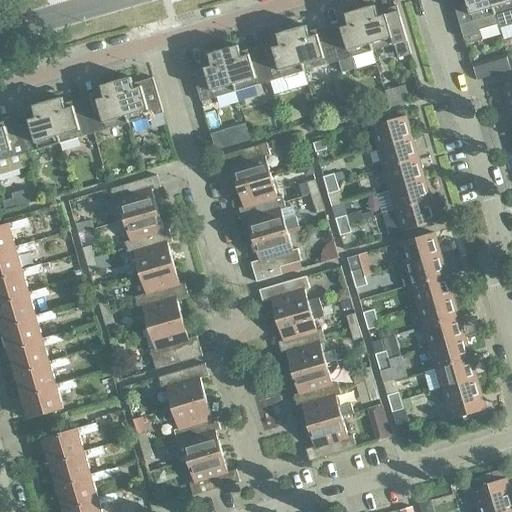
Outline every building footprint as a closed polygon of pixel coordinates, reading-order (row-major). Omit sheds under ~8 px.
[(498,25),(495,16),(490,0),(452,0),(464,39),(482,34),(480,30),(498,25)] [(498,25),(499,29),(511,25),(511,0),(490,0),(495,16),(498,25)] [(375,5),(360,10),(372,52),(394,46),(398,59),(411,55),(398,11),(378,17),(375,5)] [(338,62),(372,52),(360,10),(345,14),(349,26),(329,32),(338,62)] [(329,32),(310,37),(307,25),(292,30),(304,72),(338,62),(329,32)] [(280,46),(262,52),(261,52),(270,82),(304,72),(292,30),(277,34),(280,46)] [(238,46),(223,50),(236,92),(270,82),(261,52),(242,57),(238,46)] [(201,102),(236,92),(223,50),(209,54),(212,66),(192,72),(201,102)] [(506,54),(471,64),(476,82),(482,80),(493,76),(499,75),(511,71),(506,54)] [(131,77),(116,82),(128,124),(163,113),(154,83),(134,89),(131,77)] [(94,134),(128,124),(116,82),(101,86),(105,98),(85,103),(94,134)] [(504,89),(510,109),(511,108),(511,85),(502,88),(503,90),(504,89)] [(403,105),(410,103),(405,87),(386,93),(390,109),(402,106),(403,105)] [(60,144),(94,134),(85,103),(66,109),(63,97),(48,102),(60,144)] [(60,144),(48,102),(33,106),(36,118),(17,124),(26,154),(60,144)] [(372,128),(378,148),(412,138),(406,118),(407,118),(407,116),(371,127),(371,128),(372,128)] [(0,175),(30,167),(26,154),(17,124),(0,128),(0,175)] [(378,148),(384,169),(418,159),(412,138),(378,148)] [(324,141),(313,144),(316,153),(327,150),(324,141)] [(232,167),(238,187),(272,178),(266,157),(271,156),(267,143),(220,157),(224,169),(232,167)] [(384,169),(390,190),(424,180),(418,159),(384,169)] [(311,165),(303,168),(305,174),(309,176),(314,175),(311,165)] [(323,178),(326,186),(337,183),(334,174),(323,178)] [(157,176),(110,190),(114,202),(119,201),(125,221),(158,211),(152,190),(161,188),(157,176)] [(278,198),(272,178),(238,187),(244,208),(261,203),(264,215),(281,210),(286,209),(282,196),(278,198)] [(307,183),(311,195),(319,192),(316,180),(307,183)] [(390,190),(396,210),(430,200),(424,180),(390,190)] [(337,183),(326,186),(328,195),(339,192),(337,183)] [(325,212),(319,192),(311,195),(316,215),(325,212)] [(6,211),(15,208),(12,200),(4,203),(6,211)] [(430,200),(396,210),(402,230),(401,231),(401,232),(437,222),(437,220),(436,221),(430,200)] [(287,230),(299,226),(296,217),(284,220),(281,210),(264,215),(261,203),(244,208),(239,209),(243,222),(248,220),(254,240),(287,230)] [(164,231),(158,211),(125,221),(131,241),(131,242),(148,237),(151,248),(168,243),(168,244),(173,242),(169,230),(164,231)] [(335,219),(338,228),(349,224),(346,216),(335,219)] [(77,233),(91,228),(87,217),(73,222),(77,233)] [(0,226),(0,252),(16,248),(16,247),(11,232),(29,227),(27,219),(9,224),(0,226)] [(351,233),(349,224),(338,228),(340,236),(351,233)] [(293,251),(287,230),(254,240),(260,261),(251,263),(257,283),(283,276),(280,268),(302,262),(298,249),(293,251)] [(400,245),(406,265),(440,255),(434,235),(435,235),(435,233),(399,244),(399,245),(400,245)] [(174,264),(168,244),(168,243),(151,248),(148,237),(131,242),(131,241),(126,242),(130,255),(134,253),(140,274),(174,264)] [(0,252),(0,277),(23,271),(22,270),(18,255),(36,250),(34,242),(16,247),(16,248),(0,252)] [(82,249),(86,261),(95,258),(91,246),(82,249)] [(406,265),(412,286),(446,276),(440,255),(406,265)] [(98,271),(95,258),(86,261),(90,273),(98,271)] [(140,274),(146,294),(146,295),(160,291),(163,302),(176,298),(177,298),(188,295),(185,283),(180,284),(174,264),(140,274)] [(0,277),(0,302),(29,294),(29,293),(25,278),(43,273),(41,265),(22,270),(23,271),(0,277)] [(351,272),(353,280),(365,277),(362,268),(351,272)] [(412,286),(418,307),(452,297),(446,276),(412,286)] [(306,277),(259,291),(263,303),(271,300),(277,321),(322,308),(319,299),(308,302),(305,291),(310,289),(306,277)] [(367,286),(365,277),(353,280),(356,289),(367,286)] [(48,288),(29,293),(29,294),(0,302),(0,321),(1,327),(36,317),(36,316),(32,301),(50,296),(48,288)] [(342,291),(339,297),(341,302),(350,299),(348,290),(342,291)] [(183,319),(177,298),(176,298),(163,302),(160,291),(146,295),(146,294),(135,297),(138,310),(143,308),(149,329),(183,319)] [(418,307),(424,327),(458,317),(452,297),(418,307)] [(107,299),(98,302),(102,314),(110,311),(107,299)] [(350,299),(341,302),(343,311),(353,308),(350,299)] [(324,317),(322,308),(277,321),(283,341),(284,342),(300,337),(304,348),(320,343),(321,344),(325,342),(322,330),(317,331),(314,320),(324,317)] [(363,313),(366,322),(377,319),(374,310),(363,313)] [(54,311),(36,316),(36,317),(1,327),(8,350),(43,340),(43,339),(38,324),(57,319),(54,311)] [(114,324),(110,311),(102,314),(105,326),(114,324)] [(359,326),(355,314),(347,317),(350,329),(359,326)] [(424,327),(431,348),(464,338),(458,317),(424,327)] [(189,339),(183,319),(149,329),(155,349),(150,350),(156,370),(203,357),(197,337),(189,339)] [(377,319),(366,322),(368,330),(379,327),(377,319)] [(362,339),(359,326),(350,329),(354,341),(362,339)] [(8,350),(15,373),(50,363),(50,362),(45,347),(64,342),(61,334),(43,339),(43,340),(8,350)] [(287,354),(293,374),(326,364),(337,361),(335,351),(324,354),(321,344),(320,343),(304,348),(300,337),(284,342),(283,341),(279,343),(282,355),(287,354)] [(431,348),(437,369),(470,359),(464,338),(431,348)] [(372,343),(378,363),(389,360),(383,340),(372,343)] [(68,357),(50,362),(50,363),(15,373),(22,396),(57,386),(56,385),(52,370),(70,365),(68,357)] [(437,369),(443,389),(476,380),(470,359),(437,369)] [(389,360),(378,363),(380,372),(391,369),(389,360)] [(209,376),(205,364),(158,378),(162,390),(167,389),(173,409),(206,399),(200,379),(209,376)] [(332,384),(326,364),(293,374),(299,394),(299,395),(316,390),(319,401),(336,396),(336,397),(341,395),(337,383),(332,384)] [(374,380),(371,367),(362,370),(366,382),(374,380)] [(75,380),(56,385),(57,386),(22,396),(29,420),(63,410),(59,393),(77,388),(75,380)] [(381,402),(374,380),(366,382),(372,404),(381,402)] [(476,380),(443,389),(451,419),(450,419),(451,421),(487,410),(486,408),(485,409),(476,380)] [(303,407),(309,427),(342,417),(336,397),(336,396),(319,401),(316,390),(299,395),(299,394),(294,395),(298,408),(303,407)] [(387,396),(390,405),(401,401),(398,393),(387,396)] [(206,399),(173,409),(162,412),(165,422),(176,418),(179,429),(179,430),(196,425),(199,436),(216,431),(216,432),(221,430),(217,418),(212,419),(206,399)] [(401,401),(390,405),(392,413),(404,410),(401,401)] [(377,420),(385,418),(382,405),(368,409),(371,417),(377,420)] [(348,437),(342,417),(309,427),(315,447),(306,450),(310,462),(357,448),(353,436),(348,437)] [(137,435),(146,432),(142,418),(133,421),(137,435)] [(43,439),(50,463),(84,453),(84,452),(80,437),(98,432),(96,424),(77,429),(43,439)] [(222,452),(216,432),(216,431),(199,436),(196,425),(179,430),(179,429),(174,431),(178,443),(182,442),(188,462),(222,452)] [(146,432),(137,435),(141,447),(150,445),(146,432)] [(153,457),(150,445),(141,447),(145,459),(153,457)] [(103,447),(84,452),(84,453),(50,463),(57,486),(91,476),(91,475),(86,460),(105,455),(103,447)] [(222,452),(188,462),(194,482),(190,484),(193,496),(240,482),(236,470),(228,473),(222,452)] [(109,470),(91,475),(91,476),(57,486),(63,509),(98,499),(98,498),(93,483),(112,478),(109,470)] [(473,491),(478,511),(505,511),(511,510),(511,500),(506,481),(507,481),(507,479),(471,489),(471,491),(473,491)] [(116,493),(98,498),(98,499),(63,509),(64,511),(101,511),(100,506),(118,500),(116,493)]
